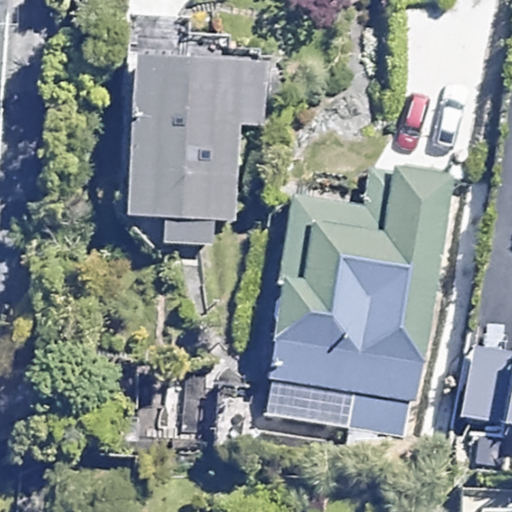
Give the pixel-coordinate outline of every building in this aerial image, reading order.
[(437,0),(395,0),(401,74),(443,71),(437,0)] [(0,155),(7,157),(20,12),(0,10),(0,155)] [(242,61),(90,44),(70,223),(222,240),(242,61)] [(449,184),(283,166),(259,380),(425,398),(449,184)] [(19,308),(0,306),(0,430),(8,431),(19,308)]
